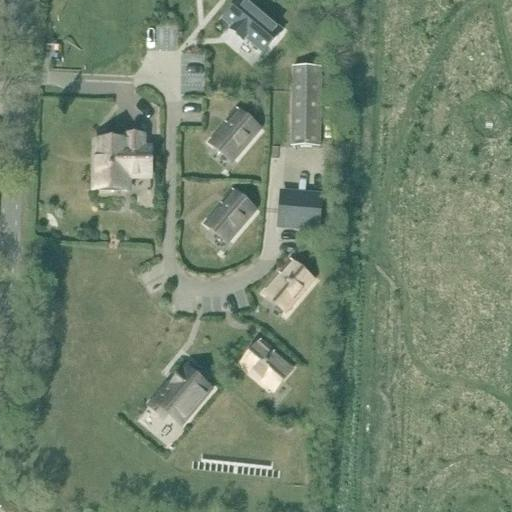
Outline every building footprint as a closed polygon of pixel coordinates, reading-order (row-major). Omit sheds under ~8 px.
[(231,8),(213,30),(223,38),(220,40),(223,42),(233,51),(235,48),(253,63),(272,41),(231,8)] [(296,55),(296,68),(321,69),(321,56),(296,55)] [(293,69),(291,148),(319,149),(321,70),(293,69)] [(237,112),(229,120),(231,122),(212,144),(232,161),(259,131),(237,112)] [(94,144),(93,192),(127,193),(128,169),(142,170),(142,168),(155,168),(156,143),(142,143),(143,140),(126,139),(126,145),(94,144)] [(254,212),(232,193),(225,201),(227,203),(208,225),(228,242),(254,212)] [(281,196),(278,227),(318,231),(321,199),(281,196)] [(286,272),(266,295),(286,312),(314,280),(291,261),(284,270),(286,272)] [(260,343),(241,365),(273,393),(291,372),(267,352),(269,350),(260,343)] [(166,387),(149,408),(162,420),(166,415),(179,426),(209,391),(194,379),(199,372),(190,365),(169,389),(166,387)]
